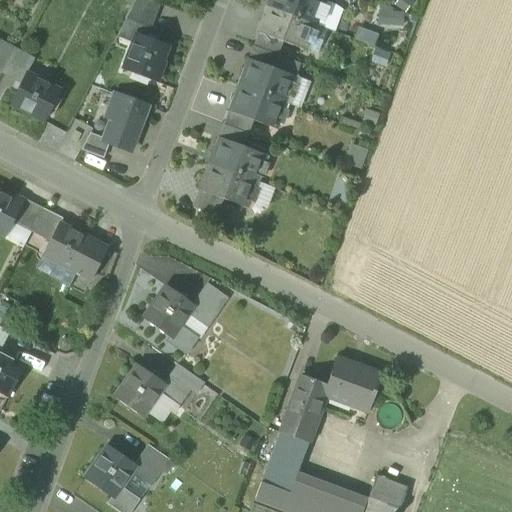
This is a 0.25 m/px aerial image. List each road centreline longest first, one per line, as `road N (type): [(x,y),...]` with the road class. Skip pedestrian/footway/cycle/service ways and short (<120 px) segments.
road 1 (residential): [(142,214),(511,403)]
road 2 (residential): [(142,214),(36,511)]
road 3 (residential): [(221,0),(142,214)]
road 4 (residential): [(0,148),(142,214)]
